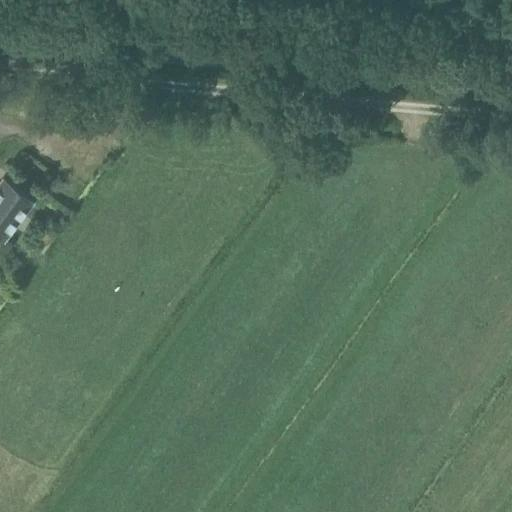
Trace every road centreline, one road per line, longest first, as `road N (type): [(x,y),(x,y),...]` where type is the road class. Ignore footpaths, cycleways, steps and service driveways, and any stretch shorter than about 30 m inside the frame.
road 1 (track): [(0,63),(511,116)]
road 2 (unclassified): [(511,35),(142,0)]
